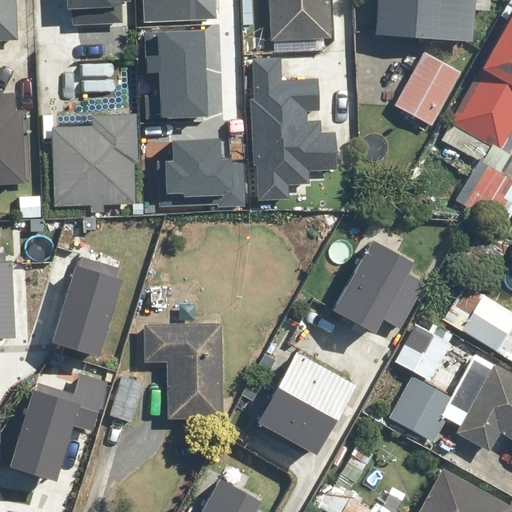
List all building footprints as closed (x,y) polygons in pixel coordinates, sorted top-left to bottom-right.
[(75,0),(77,21),(121,20),(120,0),(75,0)] [(161,20),(214,17),(213,0),(143,0),(144,16),(160,16),(161,20)] [(273,0),(274,39),(332,37),(331,0),(273,0)] [(375,0),(375,33),(470,35),(470,0),(375,0)] [(200,31),(155,34),(161,115),(206,112),(200,31)] [(251,54),(260,197),(288,195),(288,181),(308,179),(308,167),(343,165),(341,130),(321,131),(321,117),(311,118),(310,105),(318,105),(316,75),(281,77),(280,52),(251,54)] [(421,53),(396,101),(440,123),(465,75),(421,53)] [(85,61),(85,76),(116,76),(117,62),(85,61)] [(0,181),(26,180),(21,90),(0,90),(0,181)] [(54,134),(61,201),(138,192),(130,125),(54,134)] [(163,155),(164,188),(179,188),(179,194),(220,192),(219,183),(230,182),(228,155),(221,155),(220,136),(171,138),(171,155),(163,155)] [(460,206),(506,228),(511,214),(511,163),(487,151),(460,206)] [(368,241),(333,310),(375,331),(382,316),(398,324),(421,279),(404,270),(408,262),(368,241)] [(0,256),(0,331),(12,331),(6,256),(0,256)] [(76,256),(50,335),(97,350),(123,271),(76,256)] [(511,312),(466,285),(446,319),(502,352),(511,335),(511,312)] [(167,417),(224,415),(222,341),(221,341),(221,320),(147,319),(147,359),(165,359),(167,417)] [(273,386),(332,418),(351,382),(292,351),(273,386)] [(511,371),(497,364),(464,425),(511,449),(511,371)] [(145,380),(120,373),(109,415),(134,422),(145,380)] [(412,375),(390,415),(439,441),(460,402),(412,375)] [(34,381),(8,460),(55,475),(81,396),(34,381)] [(256,418),(316,449),(332,418),(273,386),(256,418)] [(355,485),(378,455),(362,443),(339,473),(355,485)] [(509,511),(511,506),(511,500),(441,467),(420,511),(509,511)] [(220,473),(195,511),(259,511),(252,507),(258,497),(220,473)] [(386,487),(373,511),(375,511),(396,511),(405,497),(386,487)] [(350,497),(341,511),(374,511),(373,511),(350,497)]
